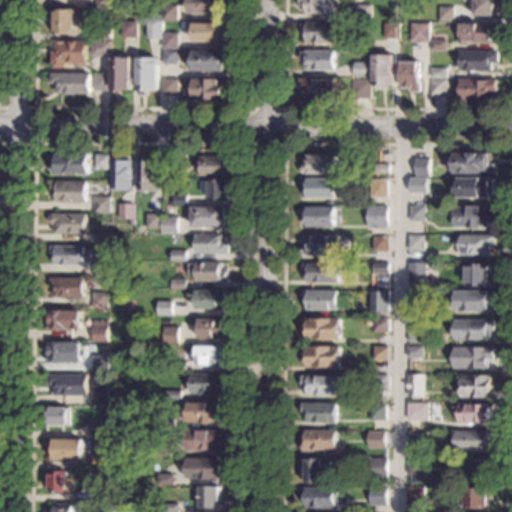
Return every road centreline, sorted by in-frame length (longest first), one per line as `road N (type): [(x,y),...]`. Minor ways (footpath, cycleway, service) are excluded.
road 1 (residential): [(12,511),(20,0)]
road 2 (residential): [(265,511),(269,0)]
road 3 (residential): [(511,127),(0,126)]
